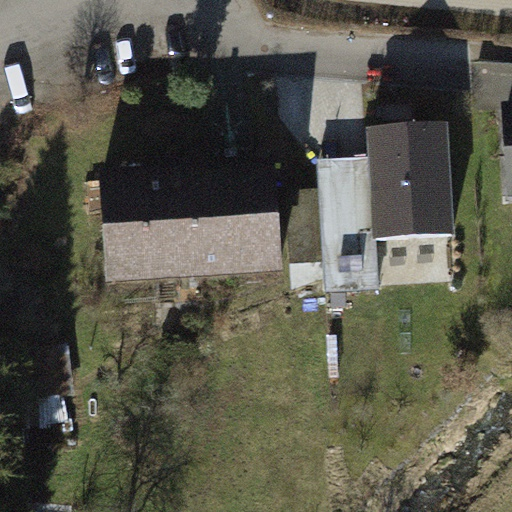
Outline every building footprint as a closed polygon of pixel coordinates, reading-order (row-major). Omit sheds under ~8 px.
[(449,127),(375,131),(375,162),(381,242),(455,238),(449,127)] [(375,162),(325,164),(325,193),(330,262),(332,292),(382,289),(375,162)] [(276,176),(105,179),(107,281),(176,279),(176,299),(199,298),(199,276),(278,274),(276,176)] [(325,193),(290,195),(294,265),(330,262),(325,193)] [(332,292),(330,262),(294,265),(297,295),(332,292)] [(78,298),(56,278),(43,294),(65,313),(78,298)] [(53,357),(25,360),(30,408),(58,405),(53,357)]
